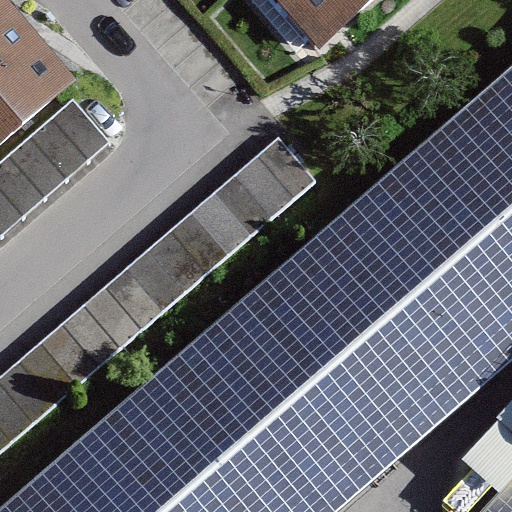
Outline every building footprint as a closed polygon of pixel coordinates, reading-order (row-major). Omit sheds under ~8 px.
[(249,0),(304,60),(371,0),(249,0)] [(0,26),(0,141),(58,91),(0,26)] [(511,65),(0,511),(336,511),(511,359),(511,65)] [(0,230),(99,146),(63,109),(0,161),(0,230)] [(0,453),(306,184),(268,142),(0,377),(0,453)] [(511,511),(511,483),(486,511),(511,511)]
